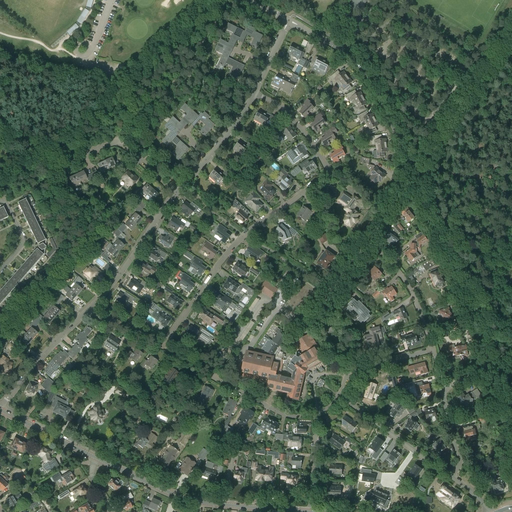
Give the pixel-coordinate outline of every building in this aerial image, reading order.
[(348,0),(346,4),(359,13),(367,0),(348,0)] [(220,40),(218,44),(228,48),(230,45),(234,46),(238,38),(241,39),(242,37),(244,32),(228,24),(226,29),(234,33),(229,44),(220,40)] [(246,28),(244,32),(242,37),(245,38),(247,34),(255,38),(251,47),(256,49),(260,40),(258,39),(261,35),(255,32),(256,29),(249,26),(248,28),(246,28)] [(222,71),(226,63),(228,58),(230,54),(226,52),(228,48),(218,44),(215,50),(223,54),(216,68),(222,71)] [(298,64),(303,67),(306,61),(302,58),(304,53),(302,52),(303,50),(291,45),(290,48),(287,54),(298,59),(298,58),(301,60),(298,64)] [(316,57),(313,62),(316,64),(314,67),(321,71),(320,74),(323,76),(324,73),(329,64),(318,58),(319,58),(316,57)] [(228,58),(226,63),(234,67),(230,75),(237,79),(242,70),(237,68),(239,63),(228,58)] [(337,81),(339,84),(347,77),(346,75),(344,72),(339,75),(337,72),(330,77),(334,83),(337,81)] [(273,81),(271,85),(278,88),(279,87),(284,78),(277,75),(274,81),(273,81)] [(284,78),(279,87),(283,89),(283,90),(287,92),(287,91),(291,93),(297,79),(292,77),(291,79),(292,80),(291,82),(289,81),(284,78)] [(347,77),(337,86),(344,94),(351,89),(348,85),(352,82),(349,79),(347,77)] [(354,104),(363,98),(362,96),(363,96),(361,92),(356,95),(354,91),(346,95),(349,102),(351,101),(353,104),(354,104)] [(363,98),(354,104),(356,107),(353,108),(357,115),(364,110),(362,106),(367,104),(365,100),(363,98)] [(301,106),(303,108),(299,112),(301,114),(301,115),(302,117),(303,116),(306,119),(309,115),(308,114),(309,114),(308,114),(314,108),(311,105),(312,104),(308,100),(301,106)] [(173,117),(171,120),(178,127),(181,125),(184,127),(191,120),(193,122),(195,121),(195,120),(198,116),(185,104),(181,108),(188,115),(180,124),(173,117)] [(259,111),(254,120),(264,126),(266,123),(270,125),(275,118),(267,113),(266,115),(259,111)] [(201,113),(198,116),(195,120),(195,121),(197,122),(200,119),(207,125),(200,132),(205,136),(211,129),(209,127),(213,124),(208,119),(210,117),(204,112),(202,114),(201,113)] [(364,121),(366,125),(375,120),(374,117),(372,114),(368,116),(365,112),(358,116),(361,123),(364,121)] [(325,123),(323,119),(324,119),(320,114),(313,119),(315,122),(310,125),(312,128),(312,129),(313,130),(314,130),(316,133),(320,130),(319,128),(325,123)] [(165,138),(162,142),(167,146),(172,141),(175,137),(178,134),(175,131),(178,128),(170,120),(165,126),(169,130),(172,132),(170,134),(166,139),(165,138)] [(375,120),(366,125),(367,128),(364,129),(366,132),(362,134),(364,137),(367,135),(368,136),(376,132),(374,128),(379,125),(377,122),(376,122),(375,120)] [(279,129),(275,133),(277,136),(279,140),(281,138),(282,140),(287,137),(289,141),(296,136),(290,127),(282,133),(279,129)] [(320,140),(322,143),(322,145),(324,145),(325,148),(330,145),(329,144),(329,143),(336,139),(333,135),(337,132),(334,127),(323,134),(325,137),(320,140)] [(375,143),(376,147),(386,146),(386,143),(386,139),(380,140),(380,135),(371,137),(372,144),(375,143)] [(175,137),(172,141),(178,147),(172,154),(178,160),(185,153),(181,149),(185,145),(175,137)] [(233,149),(242,157),(247,151),(249,152),(253,146),(249,143),(245,147),(239,142),(233,149)] [(297,145),(286,153),(294,164),(304,157),(306,159),(309,156),(306,151),(308,150),(308,149),(307,148),(306,148),(304,149),(302,146),(299,148),(297,145)] [(345,155),(343,151),(344,151),(341,145),(333,150),(335,153),(330,156),(331,158),(331,159),(332,160),(333,161),(335,164),(339,161),(338,160),(338,159),(345,155)] [(386,146),(376,147),(376,151),(373,151),(374,159),(383,157),(382,153),(388,152),(387,148),(386,146)] [(266,155),(263,153),(259,157),(257,159),(260,161),(266,155)] [(360,163),(369,165),(371,159),(361,156),(360,163)] [(112,158),(104,161),(108,169),(114,166),(115,169),(119,168),(121,173),(125,168),(123,163),(123,162),(119,164),(117,161),(114,163),(112,158)] [(104,161),(97,165),(101,172),(102,172),(103,174),(109,171),(108,169),(104,161)] [(305,172),(307,170),(309,174),(317,168),(312,161),(308,165),(306,162),(300,166),(305,172)] [(294,176),(302,171),(298,166),(290,172),(294,176)] [(369,179),(371,180),(375,184),(378,180),(380,182),(385,176),(376,167),(370,174),(372,175),(369,179)] [(126,173),(122,178),(125,181),(124,182),(124,183),(126,184),(127,184),(128,184),(131,186),(136,180),(137,178),(133,175),(132,176),(128,173),(130,171),(128,169),(125,172),(126,173)] [(209,176),(218,184),(223,179),(225,181),(230,175),(225,171),(222,174),(216,169),(209,176)] [(278,183),(281,186),(280,187),(280,188),(283,190),(284,190),(285,189),(286,190),(291,184),(290,183),(290,182),(287,178),(289,176),(282,169),(278,173),(283,178),(278,183)] [(83,171),(76,174),(80,183),(80,182),(87,179),(88,182),(95,178),(93,173),(86,176),(83,171)] [(80,183),(76,174),(69,178),(70,182),(63,186),(68,191),(81,185),(80,182),(80,183)] [(275,193),(270,188),(272,185),(267,181),(263,184),(265,186),(261,191),(266,196),(265,198),(268,201),(269,200),(270,200),(272,197),(272,196),(275,193)] [(147,196),(152,189),(146,184),(140,190),(141,190),(139,192),(145,197),(147,196)] [(147,196),(145,197),(150,201),(151,200),(153,201),(158,195),(152,189),(147,196)] [(127,197),(132,200),(135,196),(131,192),(127,197)] [(343,192),(339,198),(347,204),(346,206),(343,209),(349,213),(343,221),(350,226),(353,222),(355,223),(358,219),(356,218),(359,214),(356,212),(357,211),(353,208),(359,199),(354,195),(352,198),(343,192)] [(257,201),(260,199),(253,193),(246,201),(248,203),(248,206),(251,208),(252,208),(256,212),(262,206),(257,201)] [(25,199),(17,203),(37,244),(45,240),(40,230),(45,228),(44,226),(39,228),(35,218),(40,216),(39,214),(34,217),(29,207),(34,205),(33,203),(28,205),(25,199)] [(231,204),(231,205),(232,206),(232,207),(233,207),(235,208),(236,207),(240,211),(236,216),(243,223),(246,220),(247,220),(247,219),(249,217),(243,212),(246,209),(235,199),(232,203),(231,204)] [(182,215),(183,216),(184,215),(186,217),(188,214),(190,215),(193,211),(197,215),(201,210),(196,206),(193,209),(185,202),(181,208),(183,210),(181,212),(183,214),(182,215)] [(112,204),(107,210),(111,214),(116,208),(112,204)] [(142,209),(138,206),(134,210),(138,214),(142,209)] [(305,221),(306,222),(312,213),(303,206),(297,215),(302,219),(302,220),(304,221),(305,221)] [(406,220),(405,221),(406,223),(409,221),(409,222),(414,218),(408,211),(409,211),(407,208),(401,213),(406,220)] [(135,213),(130,219),(136,225),(141,219),(135,213)] [(167,225),(176,231),(179,227),(182,229),(184,225),(172,218),(167,225)] [(120,226),(117,230),(122,233),(127,227),(131,231),(136,225),(130,219),(124,225),(122,224),(120,226)] [(297,232),(292,227),(288,231),(281,224),(275,230),(279,234),(278,235),(279,236),(279,237),(280,238),(281,238),(282,238),(283,241),(291,238),(291,237),(293,235),(294,236),(297,232)] [(217,230),(218,231),(215,234),(222,239),(220,241),(225,244),(227,241),(228,241),(229,240),(228,239),(230,237),(225,233),(228,230),(220,225),(217,230)] [(112,246),(119,252),(124,246),(120,242),(121,240),(118,237),(122,233),(117,230),(114,234),(117,237),(115,239),(117,240),(112,246)] [(323,232),(317,236),(322,244),(328,240),(323,232)] [(410,249),(404,253),(409,258),(411,261),(414,259),(417,256),(415,253),(416,252),(417,249),(420,249),(420,245),(427,240),(421,232),(415,237),(417,240),(414,241),(414,244),(411,244),(410,249)] [(388,236),(385,240),(393,245),(396,242),(396,243),(398,240),(389,233),(387,236),(388,236)] [(166,247),(167,247),(170,243),(171,244),(175,238),(169,234),(167,237),(165,235),(164,237),(164,238),(160,236),(158,240),(160,241),(159,242),(163,245),(163,246),(165,247),(166,247)] [(53,238),(58,249),(50,259),(52,261),(62,250),(55,237),(53,238)] [(49,240),(53,249),(47,256),(49,258),(56,249),(51,239),(49,240)] [(201,251),(208,256),(207,257),(211,260),(213,257),(214,257),(215,256),(214,255),(216,253),(211,250),(213,247),(206,241),(202,246),(203,247),(201,251)] [(106,249),(100,256),(105,261),(110,255),(114,258),(119,252),(112,246),(109,243),(105,248),(106,249)] [(244,255),(248,257),(249,256),(256,261),(260,255),(261,256),(263,253),(256,247),(254,250),(249,247),(248,249),(246,249),(246,251),(246,252),(244,255)] [(36,249),(0,290),(0,304),(1,303),(5,306),(6,305),(2,301),(9,294),(12,296),(13,297),(14,295),(10,292),(18,284),(22,287),(23,286),(19,282),(26,275),(30,278),(31,276),(27,273),(34,265),(37,268),(39,266),(35,263),(38,261),(43,265),(48,259),(36,249)] [(147,256),(156,262),(156,261),(159,260),(161,257),(163,259),(166,254),(158,249),(156,252),(155,251),(154,251),(153,252),(151,251),(147,256)] [(313,265),(319,269),(321,266),(325,269),(334,257),(326,251),(324,254),(322,253),(313,265)] [(191,272),(195,275),(196,273),(200,276),(202,273),(203,273),(204,272),(204,271),(205,269),(200,265),(202,262),(195,257),(191,262),(193,263),(190,267),(193,269),(191,272)] [(430,258),(421,265),(425,271),(434,264),(432,261),(435,260),(433,257),(430,258)] [(236,272),(244,277),(245,275),(246,275),(248,273),(247,272),(248,270),(237,263),(237,264),(236,264),(235,265),(235,266),(233,269),(237,272),(236,272)] [(138,271),(142,274),(144,272),(147,274),(149,272),(153,274),(156,270),(148,265),(147,267),(142,265),(138,271)] [(421,265),(416,268),(418,271),(420,274),(425,271),(421,265)] [(84,275),(87,278),(88,277),(90,278),(93,275),(95,277),(100,271),(94,266),(93,268),(91,266),(88,269),(86,268),(83,272),(84,273),(84,274),(85,274),(84,275)] [(367,273),(375,280),(381,274),(373,266),(367,273)] [(416,268),(406,275),(409,278),(411,276),(418,271),(416,268)] [(438,269),(429,272),(430,274),(435,286),(437,285),(437,287),(439,288),(442,287),(442,285),(442,283),(444,283),(439,271),(438,269)] [(180,279),(181,279),(179,283),(186,288),(185,290),(189,292),(190,291),(191,290),(192,290),(193,288),(192,287),(194,285),(187,281),(189,278),(180,272),(177,276),(180,279)] [(240,287),(228,279),(223,286),(224,286),(223,287),(226,289),(227,288),(236,294),(237,294),(238,294),(239,294),(239,293),(242,288),(247,291),(247,294),(250,296),(253,291),(242,284),(240,287)] [(132,280),(128,287),(132,289),(131,290),(134,293),(135,291),(138,294),(142,288),(145,290),(146,288),(149,290),(151,286),(142,280),(139,284),(132,280)] [(259,290),(272,299),(278,289),(266,281),(259,290)] [(76,284),(70,290),(77,295),(82,289),(76,284)] [(385,294),(390,303),(394,300),(393,297),(397,294),(392,286),(387,289),(386,288),(381,292),(384,295),(385,294)] [(67,287),(63,290),(67,293),(65,296),(71,301),(77,295),(70,290),(67,287)] [(372,296),(375,299),(380,294),(377,291),(372,296)] [(131,304),(132,301),(138,305),(140,302),(135,298),(134,298),(125,292),(123,295),(119,293),(115,299),(124,305),(127,301),(131,304)] [(173,308),(176,310),(177,309),(182,302),(172,295),(167,302),(174,306),(173,308)] [(238,305),(243,308),(250,298),(245,295),(238,305)] [(239,311),(242,308),(237,305),(236,306),(231,302),(232,301),(224,296),(222,299),(217,296),(212,302),(221,308),(220,310),(225,313),(228,309),(227,308),(228,306),(233,310),(235,308),(239,311)] [(54,301),(46,310),(48,312),(54,318),(60,311),(55,308),(60,302),(56,298),(54,301)] [(360,316),(357,319),(361,323),(363,321),(364,322),(370,316),(368,314),(370,312),(359,301),(357,302),(354,299),(348,304),(349,306),(346,308),(350,312),(353,309),(360,316)] [(153,313),(151,316),(155,319),(162,324),(161,325),(164,327),(165,326),(166,326),(170,319),(168,318),(160,312),(162,309),(158,307),(156,309),(153,313)] [(397,311),(393,312),(395,318),(400,316),(401,320),(407,318),(406,313),(405,314),(403,308),(397,311)] [(439,311),(443,321),(452,317),(449,308),(439,311)] [(200,315),(199,317),(210,324),(213,320),(220,325),(224,320),(215,314),(213,316),(204,310),(203,312),(202,311),(199,315),(200,315)] [(379,316),(382,322),(386,320),(385,319),(390,315),(387,311),(379,316)] [(39,315),(34,320),(39,324),(40,322),(42,324),(45,320),(49,324),(54,318),(48,312),(43,318),(39,315)] [(31,328),(26,334),(32,339),(38,333),(34,330),(39,324),(34,320),(29,326),(31,328)] [(187,332),(186,333),(196,340),(198,338),(209,345),(214,337),(205,331),(203,335),(190,326),(189,328),(188,327),(186,331),(187,332)] [(77,337),(75,339),(80,344),(78,346),(80,349),(82,346),(87,340),(85,338),(92,330),(89,328),(87,327),(81,334),(80,333),(78,335),(77,335),(77,337)] [(371,341),(375,355),(382,353),(381,349),(380,349),(376,334),(381,333),(380,328),(379,327),(369,330),(371,335),(368,336),(368,335),(364,336),(366,342),(371,341)] [(242,372),(241,377),(268,383),(266,389),(287,394),(286,398),(299,401),(303,384),(302,384),(304,375),(307,377),(310,372),(308,371),(314,367),(313,366),(322,360),(315,349),(317,348),(309,334),(295,342),(304,355),(303,356),(298,352),(295,356),(292,354),(285,364),(288,365),(286,368),(285,368),(285,369),(286,370),(293,375),(292,379),(280,377),(281,373),(278,373),(279,371),(281,371),(284,359),(282,359),(283,353),(280,351),(282,348),(279,346),(285,337),(281,334),(282,331),(279,329),(279,330),(278,328),(275,332),(276,334),(271,341),(269,339),(262,349),(267,353),(266,355),(265,357),(246,353),(242,372)] [(22,330),(19,333),(23,337),(19,341),(23,345),(24,343),(27,345),(32,339),(26,334),(22,330)] [(412,334),(404,337),(404,336),(400,337),(402,343),(405,342),(406,344),(413,341),(413,343),(418,342),(415,333),(414,332),(412,333),(412,334)] [(108,340),(104,346),(114,352),(117,348),(116,348),(120,342),(110,336),(107,340),(108,340)] [(6,348),(11,351),(15,347),(10,343),(6,348)] [(75,344),(71,349),(77,354),(81,349),(80,349),(78,346),(75,344)] [(449,352),(453,351),(455,350),(456,356),(468,354),(466,345),(462,346),(454,347),(455,348),(452,348),(451,345),(448,346),(449,352)] [(56,356),(52,360),(59,366),(66,358),(67,359),(69,356),(73,359),(77,354),(71,349),(67,354),(64,351),(62,354),(60,352),(56,356)] [(131,353),(129,357),(130,358),(137,363),(142,354),(136,349),(133,354),(131,353)] [(5,374),(8,374),(8,373),(10,373),(12,363),(7,363),(8,360),(4,357),(0,354),(0,362),(1,362),(4,364),(3,372),(5,373),(5,374)] [(145,365),(151,370),(157,361),(150,357),(147,362),(144,360),(140,366),(143,368),(145,365)] [(47,370),(44,373),(49,377),(54,372),(57,371),(56,369),(59,366),(52,360),(49,364),(46,369),(47,370)] [(420,371),(421,375),(428,373),(425,363),(408,367),(409,374),(420,371)] [(178,374),(170,368),(162,380),(170,386),(170,385),(171,385),(172,383),(176,377),(177,377),(178,375),(178,374)] [(48,378),(45,380),(50,385),(54,388),(56,386),(48,378)] [(45,380),(40,386),(45,390),(50,385),(45,380)] [(72,381),(68,388),(72,390),(76,384),(75,383),(72,381)] [(90,388),(95,392),(100,384),(95,381),(90,388)] [(368,386),(364,397),(371,399),(376,385),(368,382),(367,386),(368,386)] [(26,391),(27,391),(27,392),(27,393),(27,394),(28,394),(29,394),(29,393),(30,393),(33,394),(36,386),(37,386),(29,383),(26,391)] [(421,391),(417,391),(417,392),(417,395),(418,395),(421,395),(421,394),(427,393),(427,396),(431,395),(428,385),(420,387),(421,391)] [(114,392),(129,400),(131,395),(117,387),(114,392)] [(193,401),(197,403),(198,400),(205,403),(208,395),(210,396),(213,391),(204,387),(200,396),(196,394),(193,401)] [(147,396),(150,398),(156,390),(152,388),(147,396)] [(463,394),(458,398),(462,405),(468,401),(469,403),(470,402),(472,403),(473,400),(475,398),(479,399),(481,395),(477,389),(472,392),(468,394),(465,396),(463,394)] [(51,392),(45,402),(49,404),(54,393),(51,392)] [(56,397),(51,406),(55,408),(53,411),(54,412),(53,412),(53,413),(55,414),(56,413),(57,413),(59,414),(65,402),(56,397)] [(65,402),(59,414),(61,416),(62,416),(62,417),(63,418),(64,418),(65,417),(65,418),(67,414),(71,417),(74,412),(69,410),(69,409),(66,408),(66,407),(68,403),(67,403),(69,399),(67,398),(65,402)] [(229,399),(223,412),(229,416),(227,420),(226,420),(223,425),(226,427),(227,426),(233,417),(230,416),(237,403),(229,399)] [(394,418),(396,415),(397,416),(399,414),(401,415),(405,410),(397,403),(394,407),(391,411),(389,409),(387,412),(389,414),(390,415),(390,416),(392,417),(393,417),(394,418)] [(93,418),(93,420),(101,418),(101,417),(104,416),(104,415),(103,411),(102,410),(99,411),(98,406),(93,407),(94,411),(88,412),(89,416),(90,415),(91,419),(93,418)] [(411,406),(406,409),(409,414),(411,413),(415,411),(411,406)] [(246,408),(238,421),(243,424),(246,420),(248,422),(249,420),(254,413),(246,408)] [(436,416),(435,415),(436,415),(436,413),(435,413),(434,409),(427,411),(426,408),(423,409),(424,412),(425,412),(427,420),(431,419),(431,417),(436,416)] [(140,420),(139,420),(132,415),(129,419),(137,424),(140,420)] [(342,425),(352,432),(358,425),(347,417),(345,416),(342,420),(342,425)] [(405,427),(404,427),(407,429),(407,430),(409,431),(410,431),(411,432),(411,431),(413,428),(416,430),(419,426),(416,424),(416,423),(417,423),(414,421),(415,420),(416,418),(413,416),(412,418),(411,419),(410,418),(410,419),(411,419),(409,421),(408,421),(406,424),(407,424),(405,427)] [(261,427),(260,428),(265,430),(267,431),(272,421),(270,420),(270,419),(268,418),(267,418),(266,419),(265,418),(261,427)] [(272,421),(267,431),(274,435),(279,426),(277,425),(278,424),(277,423),(275,422),(274,422),(272,421)] [(253,423),(247,432),(252,435),(258,426),(253,423)] [(294,434),(301,434),(301,433),(306,433),(306,427),(304,426),(304,423),(297,423),(297,428),(294,428),(294,434)] [(464,432),(465,437),(466,437),(467,440),(471,439),(470,436),(476,435),(475,431),(480,430),(479,424),(463,428),(464,432)] [(226,427),(222,433),(227,436),(232,430),(227,426),(226,427)] [(188,430),(179,444),(184,448),(194,434),(188,430)] [(145,446),(150,450),(154,445),(152,444),(157,437),(151,433),(146,440),(142,437),(137,444),(136,444),(134,446),(137,448),(139,446),(142,449),(145,446)] [(227,436),(222,433),(219,438),(224,441),(227,436)] [(284,435),(283,440),(289,441),(288,445),(301,446),(301,444),(302,444),(302,440),(301,440),(301,438),(292,438),(292,435),(291,435),(289,435),(284,435)] [(329,442),(340,450),(345,442),(335,435),(329,442)] [(377,437),(369,448),(375,451),(371,457),(376,460),(383,450),(379,448),(384,442),(377,437)] [(434,443),(432,445),(438,454),(445,449),(443,445),(445,444),(441,438),(436,441),(437,440),(436,439),(432,441),(433,442),(434,443)] [(14,449),(16,450),(21,442),(18,441),(18,440),(16,439),(14,439),(10,447),(11,447),(10,449),(13,450),(14,449)] [(21,442),(16,450),(19,451),(18,453),(22,455),(22,453),(23,453),(27,445),(26,445),(26,444),(24,443),(21,442)] [(159,460),(167,465),(171,459),(172,460),(178,452),(169,446),(159,460)] [(41,448),(38,454),(43,456),(45,464),(44,464),(43,466),(44,469),(45,468),(50,468),(51,470),(58,466),(55,462),(53,459),(49,460),(48,455),(50,452),(47,451),(47,450),(45,448),(43,449),(41,448)] [(400,454),(394,449),(386,460),(393,465),(400,454)] [(292,457),(291,465),(296,466),(296,468),(301,468),(301,466),(302,458),(292,457)] [(178,470),(187,476),(195,464),(186,458),(178,470)] [(204,467),(202,475),(210,478),(213,480),(214,476),(215,477),(216,474),(215,474),(216,471),(220,472),(222,467),(207,461),(205,467),(204,467)] [(252,461),(251,469),(257,470),(256,478),(259,479),(259,481),(264,481),(264,480),(265,471),(265,470),(264,471),(260,471),(261,467),(257,466),(257,462),(252,461)] [(329,474),(342,475),(342,466),(330,465),(329,474)] [(410,476),(407,480),(415,486),(418,481),(415,479),(422,470),(415,465),(412,469),(411,471),(411,470),(408,474),(410,476)] [(265,471),(264,480),(268,481),(268,480),(271,480),(273,468),(270,467),(269,471),(265,471)] [(511,471),(511,470),(511,467),(506,469),(498,472),(501,477),(508,474),(511,471)] [(235,472),(234,479),(237,480),(238,483),(241,484),(242,481),(243,479),(244,479),(245,474),(247,474),(248,469),(242,468),(241,473),(235,472)] [(373,483),(375,475),(370,474),(371,470),(361,469),(360,473),(363,473),(362,481),(373,483)] [(51,477),(54,483),(60,480),(63,485),(65,484),(65,485),(75,479),(73,476),(72,476),(69,472),(61,477),(58,473),(51,477)] [(0,483),(8,475),(6,473),(3,476),(1,474),(0,474),(0,483)] [(286,488),(290,488),(290,484),(297,485),(297,477),(295,476),(288,476),(288,474),(281,473),(281,479),(287,480),(286,485),(286,488)] [(8,475),(0,483),(0,490),(1,490),(2,491),(5,488),(6,488),(7,486),(8,485),(5,483),(10,478),(8,475)] [(23,475),(16,480),(19,483),(25,478),(23,475)] [(489,478),(492,483),(494,490),(495,491),(498,490),(498,491),(499,490),(500,491),(502,490),(503,489),(504,489),(502,484),(503,483),(501,480),(500,477),(496,479),(494,476),(489,478)] [(108,484),(110,486),(110,487),(113,489),(116,491),(117,490),(117,491),(120,488),(119,487),(120,487),(123,483),(120,480),(120,481),(117,479),(115,482),(112,479),(111,480),(111,479),(110,480),(109,480),(108,481),(108,482),(108,483),(108,484)] [(72,492),(74,495),(72,496),(74,500),(83,495),(83,496),(86,494),(86,493),(86,492),(85,490),(84,490),(84,489),(82,486),(72,492)] [(328,495),(341,496),(341,487),(328,486),(328,495)] [(451,506),(451,507),(451,506),(454,508),(460,499),(458,497),(457,496),(455,494),(455,495),(454,494),(451,492),(448,490),(446,489),(446,488),(444,486),(444,487),(442,486),(441,487),(440,488),(439,489),(439,490),(436,494),(441,498),(440,498),(441,499),(441,500),(445,503),(446,502),(447,503),(448,504),(450,506),(451,506)] [(369,495),(367,501),(370,502),(371,500),(377,502),(381,493),(375,490),(373,496),(369,495)] [(19,492),(6,500),(11,507),(17,503),(16,501),(22,497),(19,492)] [(125,502),(121,505),(122,507),(122,508),(123,509),(124,509),(125,511),(132,507),(128,501),(133,498),(130,493),(122,498),(125,502)] [(381,493),(377,502),(383,505),(382,508),(386,509),(388,503),(385,502),(388,496),(381,493)] [(145,500),(141,507),(143,510),(145,507),(148,508),(148,507),(155,510),(157,507),(159,508),(161,503),(159,502),(158,501),(157,500),(156,500),(152,499),(150,503),(145,500)] [(39,500),(29,506),(30,509),(31,509),(37,506),(37,507),(39,506),(40,507),(39,507),(41,509),(42,509),(44,508),(42,504),(41,504),(39,500)]
